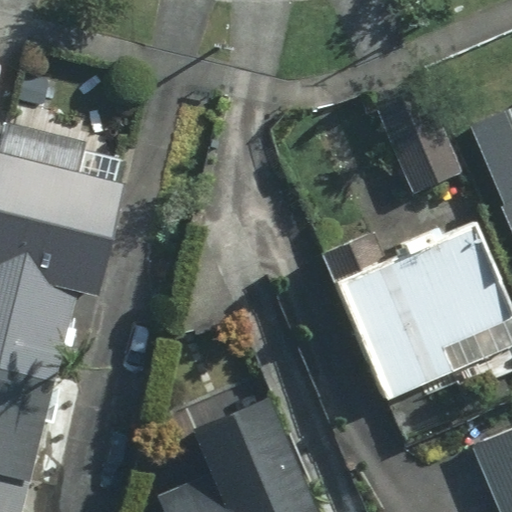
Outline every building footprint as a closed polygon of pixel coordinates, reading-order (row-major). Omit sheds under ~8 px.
[(428,90),(368,115),(402,197),(462,172),(446,132),(428,90)] [(511,108),(455,133),(511,264),(511,108)] [(75,143),(0,124),(0,473),(22,479),(68,290),(86,294),(113,183),(68,172),(75,143)] [(501,343),(452,227),(317,284),(366,400),(501,343)] [(302,511),(257,401),(178,433),(197,478),(147,498),(152,511),(302,511)] [(511,511),(511,432),(469,449),(493,511),(511,511)] [(0,511),(11,511),(16,490),(0,486),(0,511)]
